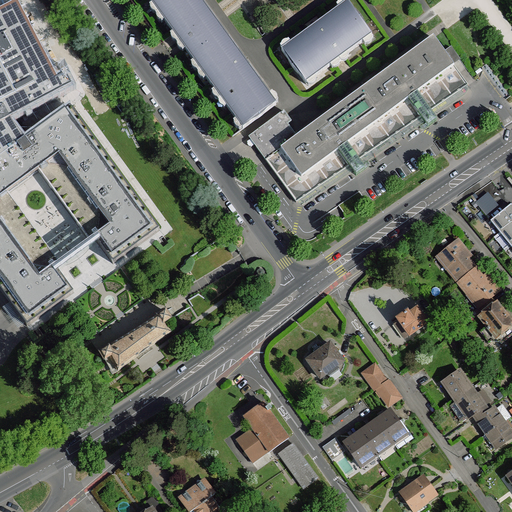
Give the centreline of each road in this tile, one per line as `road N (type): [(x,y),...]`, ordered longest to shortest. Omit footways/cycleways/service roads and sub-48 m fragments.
road 1 (residential): [(303,290),(93,0)]
road 2 (residential): [(322,276),(491,511)]
road 3 (secondary): [(511,143),(322,276)]
road 4 (residential): [(234,340),(358,511)]
road 5 (secondary): [(234,340),(62,456)]
